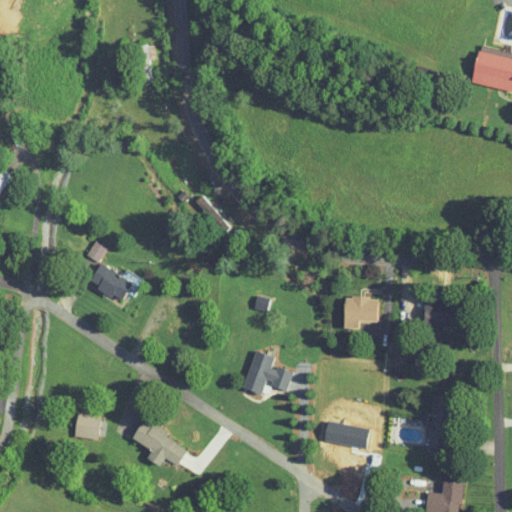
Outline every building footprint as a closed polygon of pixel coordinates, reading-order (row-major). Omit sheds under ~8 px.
[(126,38),(127,74),(139,74),(138,53),(143,52),(142,37),(126,38)] [(511,54),(465,44),(458,75),(500,85),(501,79),(511,81),(511,54)] [(181,195),(208,227),(216,220),(190,188),(181,195)] [(86,256),(94,242),(82,234),(73,248),(86,256)] [(86,279),(85,281),(108,295),(119,275),(87,258),(78,274),(86,279)] [(256,292),(243,290),(241,302),(254,305),(256,292)] [(365,291),(332,290),(331,321),(346,322),(346,314),(365,315),(365,291)] [(412,295),(412,317),(434,318),(434,295),(412,295)] [(230,382),(248,387),(251,376),(274,382),(279,364),(259,359),(261,349),(241,344),(230,382)] [(437,390),(418,389),(416,445),(435,446),(437,390)] [(84,433),(88,410),(64,406),(61,429),(84,433)] [(119,431),(138,443),(133,451),(146,459),(152,451),(164,459),(174,443),(152,429),(155,425),(141,416),(139,420),(130,414),(119,431)] [(414,485),(413,507),(447,508),(449,475),(429,474),(429,486),(414,485)]
